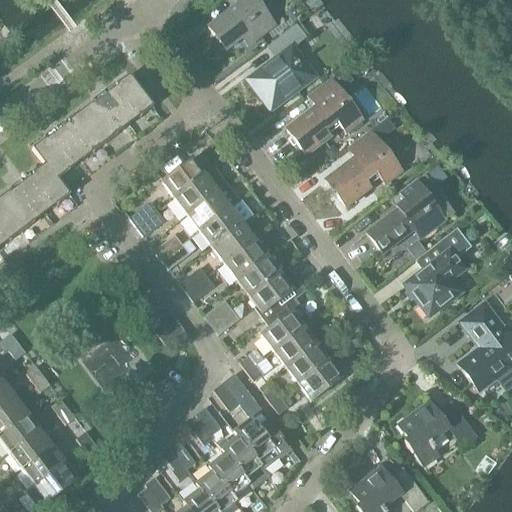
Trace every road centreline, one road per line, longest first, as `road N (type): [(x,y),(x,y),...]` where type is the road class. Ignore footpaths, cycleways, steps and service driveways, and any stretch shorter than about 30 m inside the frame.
road 1 (unclassified): [(207,106),(91,193),(219,363),(109,511)]
road 2 (unclassified): [(402,356),(207,106)]
road 3 (unclassified): [(291,511),(402,356)]
road 4 (residential): [(0,112),(102,34),(138,19)]
